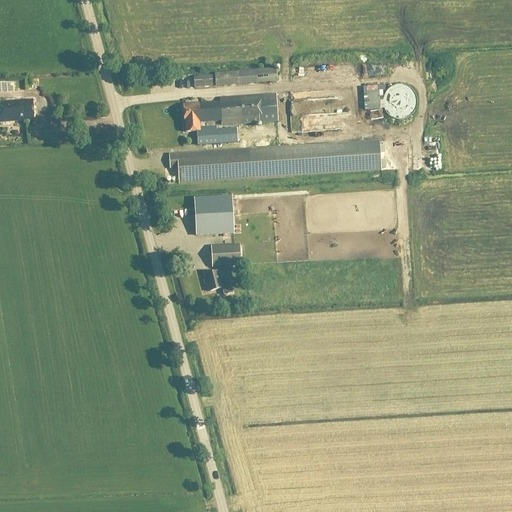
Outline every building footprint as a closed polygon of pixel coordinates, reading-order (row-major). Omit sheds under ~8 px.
[(351,80),(349,69),(342,70),(345,81),(351,80)] [(216,88),(215,77),(193,78),(194,90),(216,88)] [(213,104),(183,106),(184,125),(185,133),(196,133),(197,147),(237,144),(236,130),(215,132),(215,130),(200,131),(199,125),(221,123),(221,127),(277,123),(275,96),(219,99),(220,105),(213,105),(213,104)] [(329,113),(328,101),(282,102),(282,114),(329,113)] [(0,123),(32,121),(31,102),(0,103),(0,123)] [(179,186),(250,182),(380,173),(378,143),(169,156),(170,170),(178,170),(179,186)] [(196,237),(232,235),(230,198),(194,200),(196,237)] [(212,269),(240,267),(239,246),(211,248),(212,269)] [(206,258),(208,253),(197,249),(196,254),(206,258)] [(220,282),(217,273),(204,277),(209,293),(221,290),(223,296),(232,294),(228,280),(220,282)]
